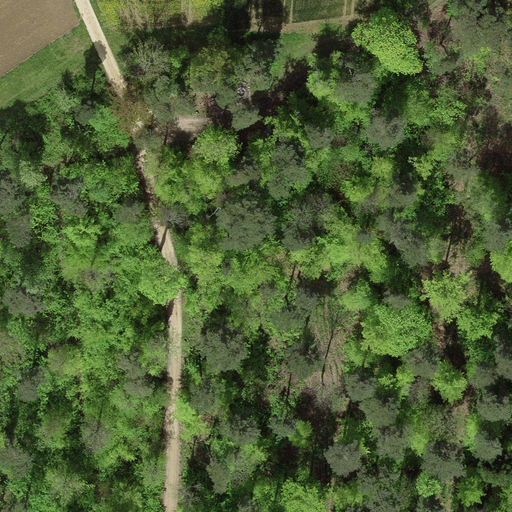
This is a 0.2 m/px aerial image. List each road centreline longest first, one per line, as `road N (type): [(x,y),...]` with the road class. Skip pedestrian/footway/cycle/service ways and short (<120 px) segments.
road 1 (track): [(172,511),(170,244),(133,118),(83,0)]
road 2 (track): [(434,0),(300,114),(246,123),(133,118)]
